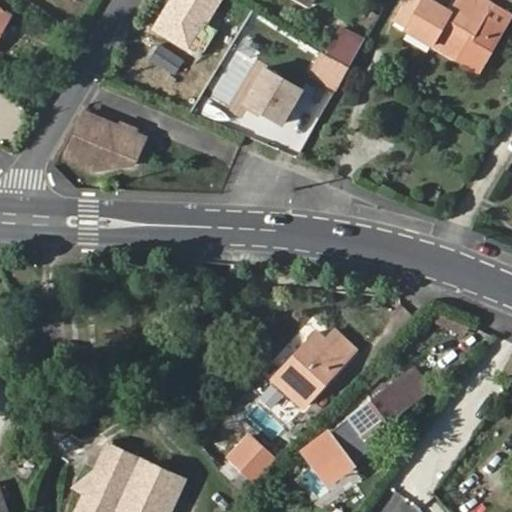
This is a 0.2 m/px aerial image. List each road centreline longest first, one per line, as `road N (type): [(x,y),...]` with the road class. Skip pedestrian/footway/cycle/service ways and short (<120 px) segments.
road 1 (tertiary): [(511,287),(337,237),(24,217)]
road 2 (residential): [(131,0),(27,174),(24,217)]
road 3 (unknown): [(83,81),(229,146)]
